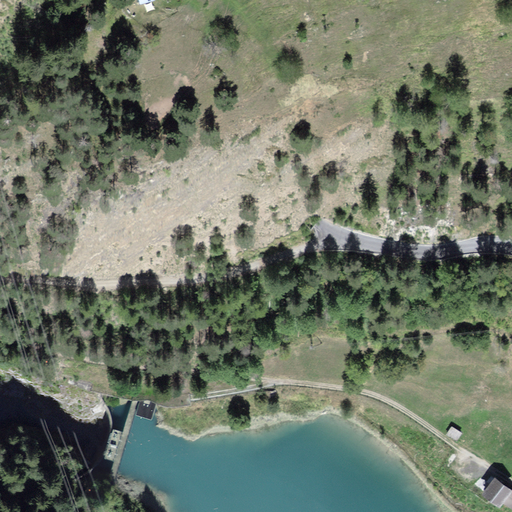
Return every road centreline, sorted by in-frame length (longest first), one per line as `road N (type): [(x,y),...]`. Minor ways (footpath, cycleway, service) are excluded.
road 1 (tertiary): [(4,0),(328,230),(387,249),(511,246)]
road 2 (track): [(0,277),(161,282),(221,275),(346,238)]
road 3 (track): [(273,382),(189,397),(135,396),(111,482),(156,511)]
road 4 (track): [(511,484),(371,392),(273,382)]
road 5 (track): [(222,378),(108,365),(0,336)]
